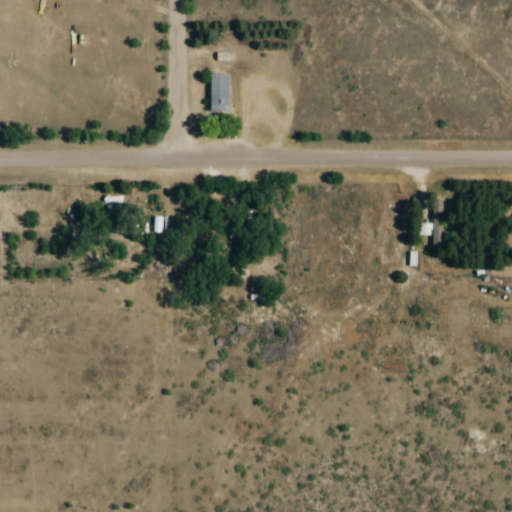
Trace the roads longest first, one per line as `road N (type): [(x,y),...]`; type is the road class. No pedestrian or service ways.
road 1 (residential): [(0,160),(511,158)]
road 2 (residential): [(178,163),(176,0)]
